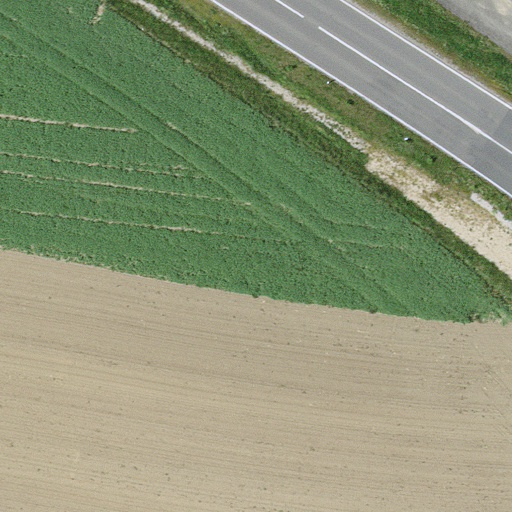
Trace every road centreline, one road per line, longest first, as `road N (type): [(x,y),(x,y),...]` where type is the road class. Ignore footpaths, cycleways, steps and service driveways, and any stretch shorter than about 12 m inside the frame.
road 1 (track): [(511,253),(131,0)]
road 2 (secondary): [(280,0),(511,146)]
